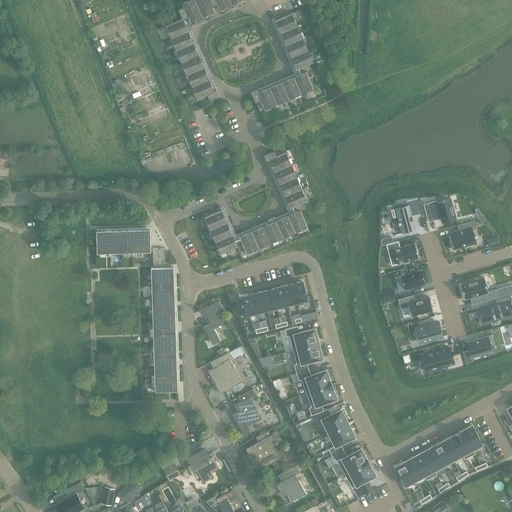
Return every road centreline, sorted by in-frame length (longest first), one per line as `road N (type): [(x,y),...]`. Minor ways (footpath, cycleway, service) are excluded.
road 1 (residential): [(188,286),(292,258),(310,262),(354,403),(386,453),(511,389)]
road 2 (residential): [(234,93),(280,73),(284,58),(260,2),(196,30),(220,87)]
road 3 (residential): [(188,286),(189,367),(262,511)]
road 4 (residential): [(0,198),(136,192),(163,222)]
road 5 (residential): [(269,175),(282,208),(237,227),(223,194)]
